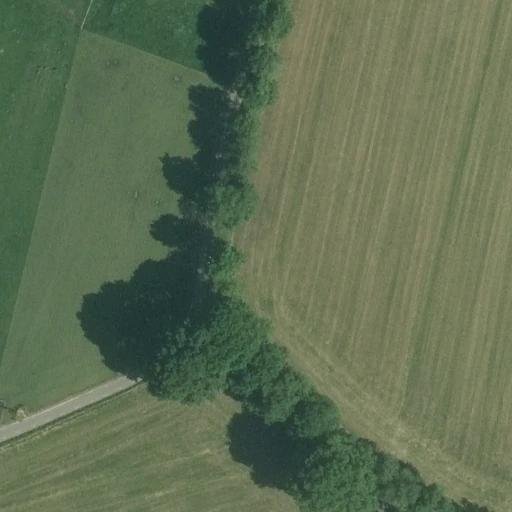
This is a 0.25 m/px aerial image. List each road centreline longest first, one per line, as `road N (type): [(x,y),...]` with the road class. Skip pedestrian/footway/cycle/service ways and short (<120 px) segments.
road 1 (unclassified): [(209,295),(269,0)]
road 2 (unclassified): [(209,295),(382,511)]
road 3 (unclassified): [(0,439),(163,358),(190,335),(209,295)]
